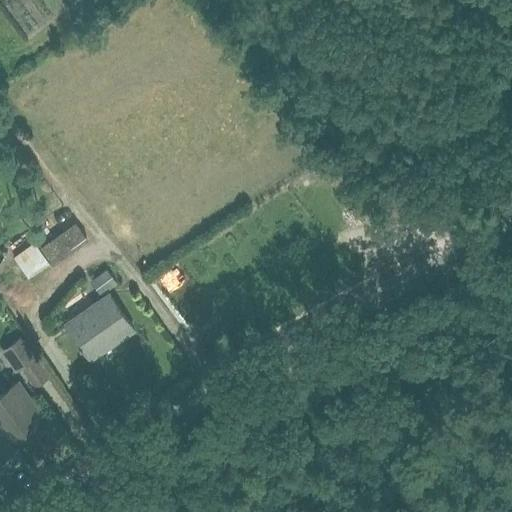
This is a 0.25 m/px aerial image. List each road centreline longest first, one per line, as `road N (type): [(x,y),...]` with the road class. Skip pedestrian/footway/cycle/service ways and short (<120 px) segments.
road 1 (secondary): [(47,511),(289,347),(511,240)]
road 2 (track): [(466,0),(460,259)]
